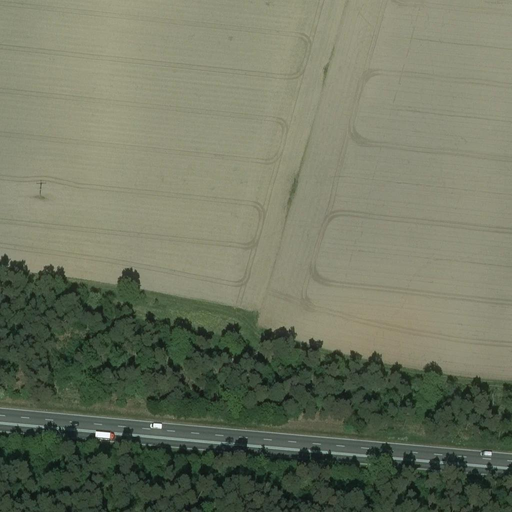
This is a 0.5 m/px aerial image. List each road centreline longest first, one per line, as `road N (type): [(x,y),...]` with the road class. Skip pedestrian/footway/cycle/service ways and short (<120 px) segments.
road 1 (trunk): [(511,461),(0,413)]
road 2 (trunk): [(0,428),(511,475)]
